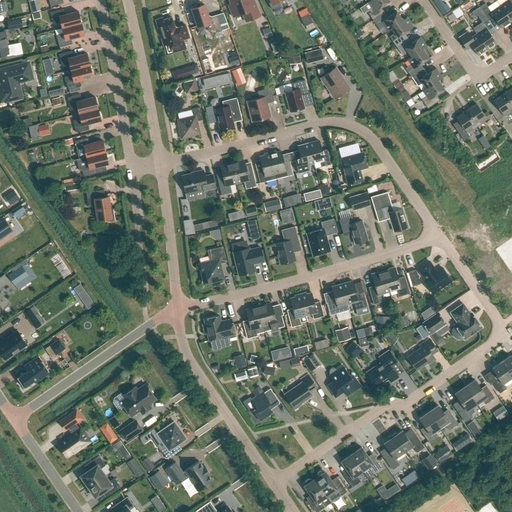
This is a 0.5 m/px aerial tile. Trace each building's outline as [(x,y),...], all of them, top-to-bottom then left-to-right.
[(228,5),(233,17),(242,13),(246,22),(261,16),(254,0),(229,0),(231,4),(228,5)] [(266,0),(272,10),(281,5),(279,1),(281,0),(287,0),(288,1),(290,0),(266,0)] [(367,12),(373,21),(383,14),(379,9),(390,1),(388,0),(372,0),(371,0),(368,3),(372,8),(367,12)] [(440,0),(434,0),(433,1),(443,15),(450,10),(446,3),(444,4),(440,0)] [(500,6),(511,22),(511,20),(511,4),(511,0),(508,0),(509,0),(500,6)] [(494,17),(501,28),(511,22),(500,6),(491,12),(485,3),(479,7),(489,20),(494,17)] [(206,25),(208,31),(213,34),(222,30),(217,15),(211,17),(208,15),(204,5),(203,5),(201,4),(200,4),(198,4),(197,5),(197,7),(192,9),(198,28),(206,25)] [(461,6),(455,10),(459,17),(465,13),(461,6)] [(483,24),(489,20),(479,7),(472,12),(475,17),(478,16),(483,24)] [(61,23),(62,28),(81,23),(78,12),(65,15),(63,9),(51,12),(54,25),(61,23)] [(388,32),(392,29),(403,21),(397,12),(386,19),(383,14),(373,21),(377,26),(381,22),(388,32)] [(300,17),(304,26),(311,21),(307,13),(300,17)] [(445,18),(449,24),(456,19),(453,14),(445,18)] [(167,55),(185,49),(182,40),(190,38),(185,25),(177,28),(174,26),(172,17),(163,20),(163,18),(155,20),(158,27),(160,27),(164,38),(161,39),(164,46),(167,55)] [(392,41),(396,46),(406,40),(402,34),(413,27),(407,18),(403,21),(392,29),(398,37),(392,41)] [(9,30),(22,27),(21,20),(7,22),(9,30)] [(56,35),(59,48),(72,44),(71,38),(84,35),(81,23),(62,28),(63,33),(56,35)] [(262,30),(265,38),(272,35),(268,27),(262,30)] [(477,34),(488,50),(497,44),(486,28),(477,34)] [(4,32),(0,32),(0,55),(9,54),(8,52),(9,50),(8,47),(7,46),(4,32)] [(471,45),(478,56),(488,50),(477,34),(472,37),(468,32),(459,38),(466,48),(471,45)] [(408,52),(411,57),(423,49),(427,47),(420,37),(409,45),(406,40),(396,46),(402,56),(408,52)] [(408,72),(412,78),(421,71),(418,66),(429,58),(423,49),(411,57),(407,60),(413,69),(408,72)] [(307,63),(323,59),(321,50),(305,54),(307,63)] [(69,65),(71,70),(90,65),(87,54),(74,57),(72,51),(59,55),(62,67),(69,65)] [(228,58),(231,66),(239,63),(236,55),(228,58)] [(287,57),(288,65),(299,64),(298,56),(287,57)] [(4,92),(6,101),(21,97),(16,78),(20,78),(20,81),(28,79),(30,76),(30,74),(30,72),(31,70),(30,68),(29,67),(28,64),(17,67),(16,66),(13,67),(12,68),(0,71),(0,77),(0,78),(1,81),(0,82),(1,85),(2,85),(3,87),(6,86),(7,91),(4,92)] [(196,64),(180,69),(182,77),(199,72),(196,64)] [(65,77),(68,90),(70,89),(80,87),(81,86),(79,80),(93,77),(90,65),(71,70),(72,76),(65,77)] [(44,68),(45,74),(54,72),(52,66),(44,68)] [(232,70),(236,81),(244,77),(240,67),(232,70)] [(320,78),(335,99),(350,89),(336,68),(320,78)] [(423,83),(427,88),(438,80),(438,81),(442,78),(436,68),(425,76),(421,71),(412,78),(418,87),(423,83)] [(228,73),(222,75),(224,83),(230,82),(228,73)] [(209,78),(203,79),(205,88),(211,86),(209,78)] [(406,89),(398,78),(392,83),(400,94),(406,89)] [(292,91),(285,93),(290,112),(305,108),(301,95),(308,93),(305,80),(291,84),(292,91)] [(421,99),(428,109),(438,102),(434,97),(444,90),(438,81),(438,80),(427,88),(423,91),(426,96),(421,99)] [(192,81),(181,83),(184,94),(195,92),(192,81)] [(174,93),(177,95),(178,93),(179,94),(182,89),(179,87),(174,93)] [(274,102),(271,88),(258,91),(259,98),(247,102),(252,122),(269,118),(266,104),(274,102)] [(497,114),(500,119),(510,112),(509,110),(511,107),(511,106),(504,94),(493,101),(500,112),(497,114)] [(78,108),(79,114),(98,109),(95,97),(82,101),(80,95),(67,98),(70,110),(78,108)] [(51,99),(53,106),(61,104),(59,97),(51,99)] [(237,98),(222,102),(224,107),(215,110),(220,130),(234,127),(231,114),(240,112),(237,98)] [(466,111),(475,124),(479,121),(481,124),(491,117),(487,112),(484,114),(477,104),(466,111)] [(203,120),(200,107),(191,109),(193,116),(178,120),(180,130),(179,130),(181,139),(190,137),(189,136),(200,134),(197,121),(203,120)] [(73,121),(76,133),(89,130),(88,124),(101,120),(98,109),(79,114),(80,119),(73,121)] [(460,131),(463,136),(473,129),(472,126),(475,124),(466,111),(456,118),(463,128),(460,131)] [(39,128),(42,138),(52,135),(50,125),(39,128)] [(79,159),(106,152),(103,141),(89,144),(88,138),(75,141),(79,159)] [(308,144),(314,163),(324,161),(326,166),(332,164),(328,149),(322,151),(319,141),(308,144)] [(295,158),(299,173),(309,170),(308,165),(314,163),(308,144),(298,147),(300,157),(295,158)] [(270,153),(277,179),(293,175),(289,160),(283,162),(281,151),(276,153),(276,151),(270,153)] [(82,170),(84,177),(97,173),(95,167),(109,164),(106,152),(77,160),(80,171),(82,170)] [(350,156),(340,159),(348,186),(363,181),(360,170),(368,168),(363,152),(357,154),(356,153),(351,154),(350,156)] [(256,168),(260,183),(277,179),(270,153),(264,154),(264,156),(259,157),(262,167),(256,168)] [(232,163),(237,183),(244,182),(246,189),(256,187),(252,169),(246,171),(244,161),(232,163)] [(480,161),(477,163),(481,170),(485,167),(480,161)] [(217,178),(221,195),(232,193),(230,185),(237,183),(232,163),(220,166),(223,176),(217,178)] [(490,167),(485,170),(489,175),(494,171),(490,167)] [(182,178),(185,192),(202,188),(203,191),(216,188),(212,175),(205,176),(203,170),(195,172),(196,174),(182,178)] [(81,183),(72,185),(73,193),(82,191),(81,183)] [(322,193),(329,195),(331,187),(324,185),(322,193)] [(490,201),(481,207),(484,212),(482,213),(487,221),(490,219),(496,228),(510,218),(504,210),(506,209),(504,207),(508,205),(510,207),(510,206),(498,188),(487,196),(490,201)] [(95,206),(98,220),(104,220),(104,223),(115,221),(113,209),(110,209),(108,197),(105,197),(104,190),(86,192),(88,207),(95,206)] [(390,218),(394,232),(408,228),(402,209),(393,211),(387,192),(371,197),(378,222),(390,218)] [(286,205),(303,202),(301,193),(285,196),(286,205)] [(370,204),(366,193),(349,198),(353,210),(370,204)] [(332,196),(316,199),(318,210),(334,206),(332,196)] [(282,199),(265,201),(267,210),(283,208),(282,199)] [(256,208),(245,211),(247,217),(257,214),(256,208)] [(290,222),(294,220),(291,208),(286,209),(279,211),(280,215),(287,213),(290,222)] [(236,211),(238,218),(245,216),(244,209),(236,211)] [(351,232),(355,244),(368,240),(362,221),(354,223),(352,216),(339,220),(343,234),(351,232)] [(5,219),(0,222),(0,239),(13,231),(5,219)] [(320,255),(324,254),(325,253),(329,251),(325,236),(337,232),(334,219),(321,223),(323,229),(307,233),(314,256),(318,254),(320,255)] [(193,225),(194,232),(217,226),(216,220),(193,225)] [(256,220),(247,222),(252,241),(261,239),(256,220)] [(295,227),(281,230),(284,242),(275,244),(280,265),(296,261),(292,249),(300,247),(295,227)] [(213,239),(222,237),(220,228),(211,230),(213,239)] [(232,245),(234,252),(233,252),(239,275),(255,271),(253,263),(256,262),(256,263),(264,261),(260,248),(249,250),(249,248),(245,249),(243,242),(232,245)] [(207,251),(210,262),(200,265),(204,283),(223,279),(219,264),(226,262),(223,247),(207,251)] [(424,281),(433,294),(452,281),(443,268),(437,272),(429,262),(418,269),(425,280),(424,281)] [(22,267),(9,276),(15,285),(28,276),(22,267)] [(383,272),(389,292),(396,290),(399,297),(410,294),(405,277),(398,279),(394,267),(388,269),(389,270),(383,272)] [(409,272),(413,286),(420,284),(416,270),(409,272)] [(369,288),(374,305),(385,301),(382,294),(389,292),(383,272),(378,274),(377,272),(371,274),(375,286),(369,288)] [(353,281),(342,284),(348,304),(354,302),(356,310),(367,307),(363,292),(356,294),(353,281)] [(80,284),(74,289),(78,295),(84,290),(80,284)] [(331,287),(338,312),(343,311),(342,306),(348,304),(342,284),(331,287)] [(300,294),(306,316),(312,314),(313,319),(324,317),(320,302),(314,303),(311,293),(306,294),(306,293),(300,294)] [(287,310),(291,328),(302,325),(300,317),(306,316),(300,294),(294,296),(295,297),(290,299),(293,309),(287,310)] [(258,307),(265,332),(265,331),(265,329),(271,328),(272,331),(278,329),(278,328),(284,327),(280,312),(274,314),(271,303),(258,307)] [(452,331),(452,332),(452,333),(452,334),(453,335),(453,336),(454,337),(455,338),(456,339),(457,339),(458,340),(459,340),(460,340),(461,340),(462,339),(463,339),(464,338),(465,340),(482,328),(471,313),(470,314),(463,304),(450,313),(457,323),(455,325),(455,326),(454,327),(453,328),(452,330),(452,331)] [(427,319),(438,312),(434,305),(423,312),(427,319)] [(34,307),(25,313),(29,320),(38,313),(34,307)] [(243,322),(247,339),(257,336),(257,334),(265,332),(258,307),(246,310),(248,320),(243,322)] [(423,323),(430,334),(445,324),(438,313),(423,323)] [(209,341),(211,341),(213,350),(214,351),(219,349),(220,348),(218,339),(235,335),(232,319),(221,322),(220,316),(204,320),(209,341)] [(389,317),(378,317),(378,325),(389,325),(389,317)] [(358,336),(374,334),(373,327),(357,328),(358,336)] [(350,339),(347,328),(335,331),(338,342),(350,339)] [(0,353),(5,360),(27,345),(17,331),(0,343),(0,353)] [(384,338),(394,345),(398,339),(388,333),(384,338)] [(360,338),(362,346),(371,343),(368,336),(360,338)] [(328,338),(315,341),(317,349),(330,346),(328,338)] [(408,357),(417,370),(427,363),(428,365),(435,360),(432,355),(438,351),(429,339),(419,346),(421,348),(408,357)] [(50,346),(56,355),(65,349),(59,340),(50,346)] [(360,350),(352,342),(342,352),(351,360),(360,350)] [(295,346),(296,353),(310,352),(309,345),(295,346)] [(272,351),(274,360),(291,356),(289,346),(272,351)] [(397,362),(389,351),(379,358),(382,362),(366,373),(376,387),(388,379),(391,383),(398,377),(391,366),(397,362)] [(249,361),(257,363),(259,356),(251,354),(249,361)] [(304,361),(310,371),(320,364),(313,355),(304,361)] [(38,356),(24,366),(27,371),(18,378),(17,377),(17,378),(24,388),(34,381),(35,383),(48,374),(47,374),(49,372),(48,371),(42,361),(38,356)] [(246,366),(244,356),(234,358),(236,368),(246,366)] [(501,362),(511,377),(511,357),(510,356),(501,362)] [(298,357),(290,359),(292,367),(300,366),(298,357)] [(492,383),(500,394),(506,389),(503,384),(511,377),(501,362),(492,368),(499,378),(492,383)] [(265,373),(275,374),(276,366),(266,365),(265,373)] [(354,376),(351,378),(343,366),(336,370),(335,369),(333,369),(331,370),(330,371),(330,373),(330,375),(329,376),(333,382),(327,386),(335,398),(344,392),(347,396),(361,386),(354,376)] [(237,380),(248,378),(247,370),(236,372),(237,380)] [(301,403),(313,396),(310,392),(317,388),(308,375),(301,380),(302,382),(284,395),(294,410),(302,405),(301,403)] [(465,387),(477,404),(482,400),(485,405),(495,398),(486,385),(481,389),(475,380),(465,387)] [(120,403),(121,403),(131,417),(140,411),(142,414),(145,412),(144,411),(148,408),(147,407),(147,406),(156,400),(150,391),(152,390),(148,385),(147,386),(145,384),(137,390),(135,387),(123,396),(124,398),(120,402),(120,403)] [(270,389),(264,393),(259,387),(252,391),(256,397),(251,400),(250,397),(243,402),(251,414),(254,412),(259,420),(271,411),(270,409),(280,402),(270,389)] [(456,406),(465,419),(475,412),(471,407),(477,404),(465,387),(455,394),(461,403),(456,406)] [(429,412),(440,428),(445,424),(449,431),(458,424),(450,413),(445,416),(438,406),(429,412)] [(503,407),(493,413),(499,421),(509,415),(503,407)] [(88,440),(84,433),(81,428),(79,429),(75,423),(82,418),(76,411),(60,422),(66,430),(68,428),(72,435),(66,439),(58,444),(67,457),(81,447),(80,445),(88,440)] [(422,433),(429,443),(438,437),(435,431),(440,428),(429,412),(419,419),(427,430),(422,433)] [(115,427),(121,424),(117,415),(111,418),(115,427)] [(135,420),(120,431),(127,441),(142,430),(135,420)] [(112,443),(120,437),(109,421),(101,427),(112,443)] [(157,434),(166,447),(161,450),(167,459),(180,451),(176,446),(186,439),(174,422),(157,434)] [(480,433),(477,427),(471,431),(475,436),(480,433)] [(153,429),(140,438),(143,443),(157,434),(153,429)] [(395,433),(392,435),(404,452),(412,446),(417,453),(424,448),(416,436),(410,439),(408,439),(404,434),(402,431),(398,434),(395,433)] [(454,442),(457,449),(474,440),(471,433),(454,442)] [(388,440),(384,443),(387,447),(390,452),(390,455),(384,458),(392,470),(400,465),(395,458),(404,452),(392,435),(389,438),(388,440)] [(113,445),(116,450),(118,449),(125,460),(131,457),(120,441),(113,445)] [(361,447),(351,454),(363,471),(367,478),(374,473),(382,467),(374,456),(369,459),(361,447)] [(433,457),(440,465),(453,455),(446,447),(433,457)] [(351,454),(341,462),(349,473),(344,476),(352,488),(361,482),(356,476),(363,471),(351,454)] [(88,487),(105,475),(100,469),(105,465),(99,456),(86,464),(90,470),(80,476),(88,487)] [(147,470),(154,466),(150,457),(143,460),(147,470)] [(432,457),(423,463),(429,470),(437,465),(432,457)] [(138,477),(144,473),(135,458),(128,462),(138,477)] [(199,491),(213,482),(208,474),(210,473),(209,473),(206,468),(205,467),(204,468),(199,461),(185,471),(183,473),(175,462),(165,469),(176,485),(186,478),(186,477),(188,476),(199,491)] [(150,477),(159,490),(170,482),(161,469),(150,477)] [(347,492),(337,477),(331,481),(325,473),(324,472),(323,471),(321,471),(320,471),(319,471),(318,472),(317,473),(316,474),(316,476),(317,477),(317,478),(315,480),(327,496),(331,503),(347,492)] [(409,474),(405,477),(410,483),(414,481),(409,474)] [(109,482),(105,475),(88,487),(95,498),(105,491),(108,496),(120,487),(114,478),(109,482)] [(327,496),(315,480),(313,481),(312,480),(311,479),(310,479),(309,479),(308,479),(307,479),(306,480),(305,481),(305,482),(304,483),(304,484),(305,485),(305,486),(311,495),(306,498),(315,511),(317,511),(325,507),(321,500),(327,496)] [(396,485),(391,488),(395,493),(399,490),(396,485)] [(151,500),(160,511),(165,508),(157,496),(151,500)] [(127,497),(115,505),(118,510),(115,511),(130,511),(129,510),(133,506),(127,497)] [(195,511),(231,511),(228,508),(222,511),(216,511),(210,502),(196,511),(195,511)] [(361,507),(364,511),(370,511),(372,511),(367,503),(361,507)]
